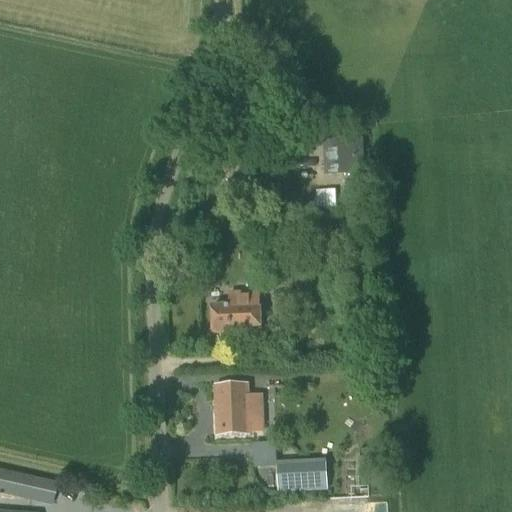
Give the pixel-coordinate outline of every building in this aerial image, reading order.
[(362,140),(323,142),(324,177),(364,176),(362,140)] [(247,333),(260,333),(258,294),(235,295),(235,306),(213,307),(214,335),(229,334),(230,345),(248,344),(247,333)] [(217,437),(250,435),(249,385),(215,386),(217,437)] [(185,438),(185,490),(248,491),(248,438),(185,438)] [(276,466),(277,491),(327,489),(326,463),(276,466)] [(172,490),(185,490),(185,470),(172,470),(172,490)] [(52,508),(57,484),(7,473),(2,496),(52,508)]
